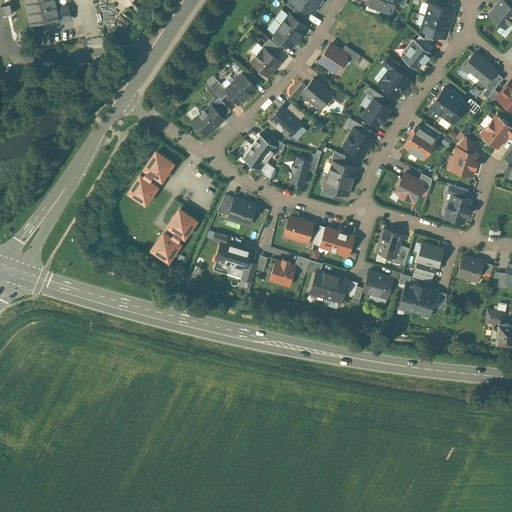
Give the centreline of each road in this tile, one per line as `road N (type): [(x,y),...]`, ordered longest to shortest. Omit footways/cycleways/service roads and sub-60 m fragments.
road 1 (secondary): [(511,379),(232,334),(8,270)]
road 2 (residential): [(360,208),(385,145),(464,26)]
road 3 (tertiary): [(123,100),(8,270)]
road 4 (residential): [(205,154),(281,80),(339,0)]
road 5 (residential): [(205,154),(268,192),(347,215),(360,208)]
road 6 (tertiary): [(192,0),(123,100)]
